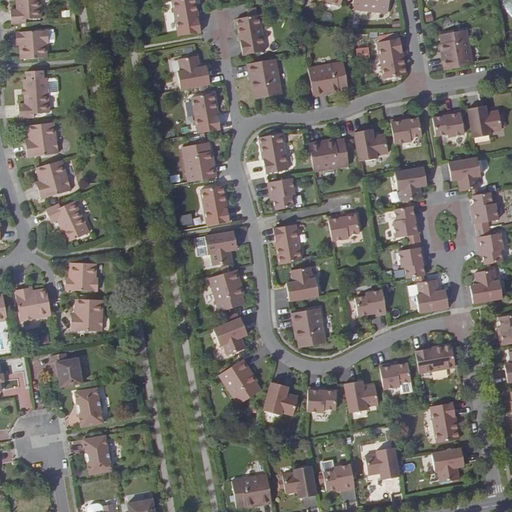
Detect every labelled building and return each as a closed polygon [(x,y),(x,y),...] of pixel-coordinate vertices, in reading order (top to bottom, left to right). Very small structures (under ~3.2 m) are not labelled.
[(11,24),(25,23),(25,19),(41,19),(39,0),(15,0),(16,1),(16,9),(10,10),(11,24)] [(167,0),(175,36),(198,32),(195,16),(192,17),(192,12),(194,11),(191,0),(167,0)] [(349,0),(348,6),(384,10),(384,0),(349,0)] [(254,15),(244,16),(232,19),(235,35),(237,35),(238,40),(236,40),(236,41),(239,56),(261,52),(254,15)] [(20,60),(47,58),(46,44),(48,43),(47,30),(16,31),(16,40),(22,40),(23,44),(20,44),(20,60)] [(438,58),(440,70),(467,65),(460,31),(436,35),(438,44),(436,45),(437,54),(440,54),(441,58),(438,58)] [(381,78),(403,73),(400,57),(398,57),(397,52),(399,52),(396,37),(374,41),(381,78)] [(357,48),(358,60),(371,60),(370,47),(357,48)] [(176,71),(180,89),(206,84),(204,70),(200,71),(199,67),(197,55),(177,58),(179,70),(176,71)] [(304,71),(309,97),(322,95),(322,92),(326,91),(326,94),(335,92),(335,90),(344,89),(340,65),(304,71)] [(265,97),(266,100),(275,99),(275,97),(284,95),(280,71),(245,77),(249,103),(261,101),(261,98),(265,97)] [(24,95),(25,104),(19,104),(19,118),(34,117),(34,114),(49,113),(48,95),(55,95),(58,91),(58,81),(54,78),(47,79),(47,78),(23,79),(24,89),(24,95)] [(193,133),(216,129),(213,114),(212,115),(211,110),(212,109),(209,93),(187,97),(193,133)] [(477,106),(463,109),(468,136),(485,132),(485,129),(496,127),(493,108),(481,110),(477,111),(477,106)] [(437,116),(428,117),(432,136),(443,134),(443,137),(460,134),(456,110),(441,112),(442,115),(437,116)] [(400,118),(386,120),(390,144),(407,141),(406,138),(418,136),(414,117),(405,119),(400,120),(400,118)] [(53,122),(27,126),(29,140),(31,140),(31,144),(26,144),(27,157),(58,154),(53,122)] [(350,132),(350,134),(354,159),(371,156),(371,153),(383,151),(379,132),(368,134),(364,134),(363,130),(350,132)] [(281,153),(283,153),(280,136),(258,139),(265,176),(287,172),(284,158),(282,158),(281,153)] [(316,141),(305,143),(309,169),(344,162),(340,139),(331,140),(330,138),(321,140),(321,143),(317,143),(316,141)] [(212,177),(213,177),(211,165),(208,165),(207,161),(210,160),(208,151),(206,151),(205,142),(180,147),(187,182),(212,177)] [(474,176),(470,158),(443,163),(446,177),(451,176),(452,180),(453,188),(454,191),(466,189),(472,188),(470,177),(474,176)] [(61,160),(36,167),(39,182),(41,181),(42,184),(37,186),(40,199),(70,191),(61,160)] [(395,172),(392,172),(396,190),(399,189),(401,201),(408,200),(420,198),(419,194),(418,186),(417,182),(421,181),(419,167),(395,172)] [(288,178),(264,182),(266,196),(269,196),(270,201),(271,210),(290,207),(288,196),(291,195),(288,178)] [(197,189),(203,226),(225,222),(223,208),(221,208),(220,203),(222,202),(219,186),(197,189)] [(473,195),(467,196),(469,206),(470,210),(468,210),(470,224),(482,222),(494,220),(491,203),(488,204),(486,192),(473,195)] [(59,204),(45,210),(51,223),(57,220),(61,228),(63,234),(67,243),(89,233),(74,201),(60,207),(59,204)] [(402,207),(390,209),(392,221),(389,221),(392,238),(404,236),(416,234),(413,220),(411,220),(410,216),(409,206),(402,207)] [(338,215),(324,217),(328,241),(344,238),(343,236),(355,234),(352,215),(343,217),(338,218),(338,215)] [(482,222),(470,224),(471,231),(483,228),(482,222)] [(274,250),(276,264),(298,260),(292,224),(270,228),(273,245),(275,244),(276,250),(274,250)] [(483,228),(471,231),(473,237),(485,235),(483,228)] [(230,231),(203,236),(201,236),(204,253),(206,253),(210,253),(211,265),(230,261),(228,250),(228,246),(232,245),(230,231)] [(405,242),(417,240),(416,234),(404,236),(405,242)] [(485,235),(473,237),(475,252),(477,252),(478,255),(479,265),(486,264),(498,261),(495,251),(499,250),(496,234),(485,235)] [(405,242),(406,249),(418,247),(417,240),(405,242)] [(402,279),(414,276),(421,275),(419,266),(418,262),(421,261),(418,247),(406,249),(394,251),(397,267),(400,267),(402,279)] [(96,264),(82,263),(69,263),(68,278),(72,278),(72,282),(66,282),(65,290),(96,292),(97,278),(95,278),(96,264)] [(283,288),(285,301),(312,296),(309,279),(306,280),(303,268),(285,271),(287,283),(288,286),(283,288)] [(233,269),(208,277),(218,311),(241,304),(238,295),(241,294),(238,285),(235,286),(234,282),(237,281),(233,269)] [(466,290),(468,304),(495,299),(492,282),(489,282),(487,271),(480,272),(468,274),(470,285),(471,289),(466,290)] [(418,313),(431,310),(444,308),(442,294),(437,295),(436,291),(434,279),(422,282),(415,283),(418,295),(414,296),(418,313)] [(30,291),(29,295),(28,289),(15,291),(20,322),(51,317),(49,300),(47,290),(32,292),(33,294),(30,291)] [(368,318),(382,315),(378,291),(361,295),(362,297),(350,300),(354,318),(364,316),(368,315),(368,318)] [(101,332),(102,300),(75,299),(74,314),(76,314),(76,317),(70,317),(70,331),(101,332)] [(313,309),(287,313),(289,325),(292,325),(293,329),(290,330),(291,339),(294,339),(295,347),(320,344),(313,309)] [(494,332),(496,346),(511,342),(511,314),(494,317),(496,327),(497,331),(494,332)] [(237,318),(212,328),(218,344),(221,343),(226,354),(243,347),(239,336),(237,333),(242,331),(237,318)] [(425,349),(411,351),(415,373),(451,367),(447,345),(430,348),(431,350),(426,351),(425,349)] [(501,369),(503,383),(511,381),(511,351),(502,353),(505,364),(506,368),(501,369)] [(59,387),(82,384),(77,359),(66,360),(65,354),(50,356),(53,371),(56,370),(58,378),(59,387)] [(239,359),(217,374),(235,403),(256,390),(252,382),(253,381),(248,373),(246,375),(243,371),(245,369),(239,359)] [(398,386),(399,389),(413,386),(408,362),(392,365),(392,369),(381,370),(384,389),(394,387),(398,386)] [(267,381),(260,407),(277,412),(278,409),(290,412),(294,394),(283,391),(279,390),(280,385),(267,381)] [(354,381),(340,383),(340,385),(345,411),(362,407),(362,404),(374,402),(370,383),(358,385),(354,386),(354,381)] [(304,387),(303,411),(320,412),(320,409),(332,410),(332,391),(322,390),(318,390),(318,387),(304,387)] [(81,428),(103,424),(100,410),(103,407),(101,399),(98,397),(97,388),(75,392),(76,405),(80,406),(81,412),(78,414),(81,428)] [(451,417),(449,402),(427,407),(433,443),(455,439),(452,422),(450,423),(450,417),(451,417)] [(108,449),(106,436),(83,440),(85,453),(89,455),(89,460),(87,463),(89,475),(112,471),(110,462),(112,459),(111,451),(108,449)] [(460,463),(457,448),(431,453),(434,471),(437,470),(439,482),(458,479),(456,467),(455,464),(460,463)] [(383,484),(396,481),(392,460),(391,454),(374,457),(374,461),(362,462),(366,481),(377,479),(381,478),(383,484)] [(337,492),(351,489),(346,465),(331,468),(331,471),(319,473),(323,491),(332,490),(337,489),(337,492)] [(299,498),(312,496),(308,469),(290,472),(291,475),(279,477),(283,496),(294,494),(298,493),(299,498)] [(256,505),(268,504),(263,477),(229,484),(233,508),(242,506),(242,508),(252,506),(252,504),(256,503),(256,505)] [(155,511),(154,502),(128,506),(129,511),(155,511)]
